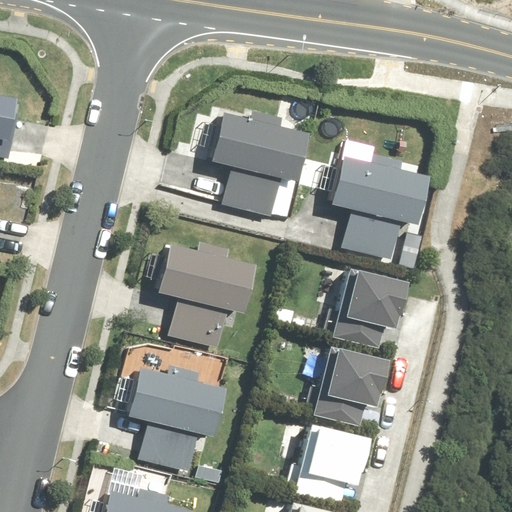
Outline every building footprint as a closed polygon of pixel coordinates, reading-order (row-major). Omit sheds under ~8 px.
[(0,153),(14,156),(26,92),(0,87),(0,153)] [(240,120),(208,112),(194,163),(220,170),(211,204),(264,218),(274,182),(279,184),(293,134),(271,129),(274,118),(243,110),(240,120)] [(360,164),(325,155),(313,206),(341,212),(332,249),(384,261),(393,225),(400,227),(413,176),(392,171),(394,161),(363,154),(360,164)] [(187,253),(153,244),(140,294),(166,300),(157,336),(210,349),(219,313),(226,315),(239,265),(218,260),(221,249),(190,241),(187,253)] [(386,283),(335,270),(319,337),(370,349),(386,283)] [(367,359),(315,346),(298,414),(350,427),(367,359)] [(130,462),(181,473),(188,440),(200,443),(211,393),(188,388),(191,375),(161,368),(158,380),(123,372),(112,421),(137,426),(130,462)] [(349,440),(295,427),(278,493),(332,506),(349,440)] [(127,499),(94,491),(88,511),(179,511),(159,506),(161,495),(129,488),(127,499)]
